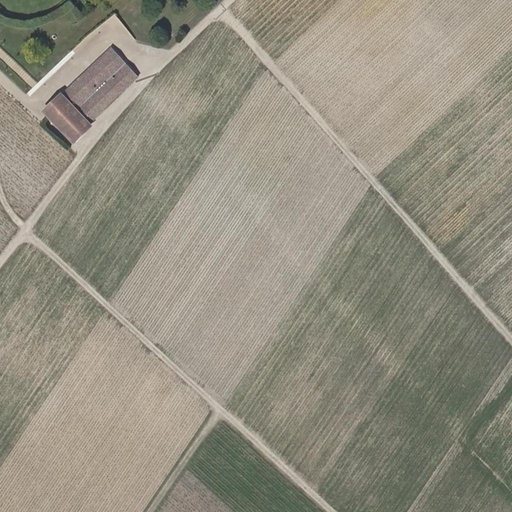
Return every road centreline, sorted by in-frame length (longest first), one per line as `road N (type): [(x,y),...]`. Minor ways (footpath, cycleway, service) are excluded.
road 1 (track): [(511,494),(141,92)]
road 2 (track): [(141,92),(219,15),(511,339)]
road 3 (track): [(0,257),(21,229),(331,511)]
road 4 (track): [(141,92),(21,229)]
road 5 (track): [(220,411),(152,511)]
